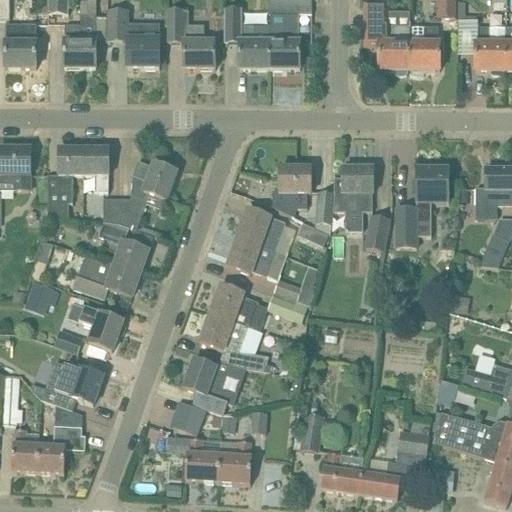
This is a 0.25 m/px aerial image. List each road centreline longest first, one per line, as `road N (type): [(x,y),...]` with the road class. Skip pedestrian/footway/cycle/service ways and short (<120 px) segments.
road 1 (residential): [(98,511),(235,120)]
road 2 (residential): [(0,118),(235,120)]
road 3 (residential): [(340,121),(511,122)]
road 4 (residential): [(340,121),(340,0)]
